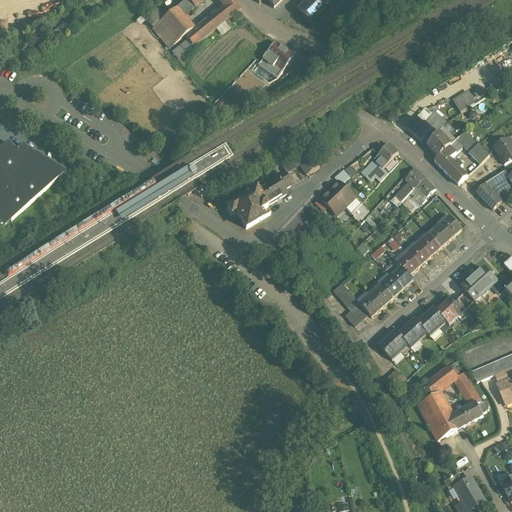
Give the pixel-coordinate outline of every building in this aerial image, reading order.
[(193,8),(186,0),(182,4),(189,11),(193,8)] [(212,18),(185,38),(188,42),(193,48),(241,10),(232,0),(219,0),(219,1),(224,7),(212,16),(212,18)] [(200,0),(186,0),(193,8),(202,2),(200,0)] [(308,0),(306,2),(297,11),(310,24),(324,9),(315,0),(308,0)] [(189,11),(182,4),(175,10),(182,18),(189,11)] [(165,18),(152,29),(169,50),(193,30),(182,18),(175,10),(165,18)] [(147,23),(152,29),(165,18),(160,12),(147,23)] [(188,42),(185,43),(172,53),(178,60),(193,48),(188,42)] [(286,52),(274,44),(264,57),(277,66),(280,61),(286,52)] [(286,52),(280,61),(287,65),(293,57),(286,52)] [(277,66),(264,57),(258,66),(270,75),(280,61),(277,66)] [(280,61),(270,75),(277,79),(287,65),(280,61)] [(453,102),(461,115),(476,106),(468,93),(453,102)] [(425,109),(417,119),(423,125),(431,115),(425,109)] [(431,115),(423,125),(431,132),(433,130),(441,121),(445,126),(447,124),(434,113),(431,115)] [(417,119),(416,119),(407,130),(421,143),(431,132),(423,125),(417,119)] [(441,121),(433,130),(439,134),(445,126),(441,121)] [(466,133),(459,139),(457,141),(462,147),(471,140),(466,133)] [(439,134),(428,148),(438,159),(449,148),(451,147),(439,134)] [(471,140),(462,147),(469,154),(478,147),(471,140)] [(511,144),(509,140),(494,149),(505,166),(511,161),(511,144)] [(22,147),(15,153),(8,144),(0,151),(0,211),(8,221),(11,224),(66,174),(22,147)] [(389,146),(374,161),(383,170),(384,170),(398,155),(389,146)] [(490,158),(479,146),(478,147),(469,154),(480,167),(490,158)] [(455,165),(451,160),(456,155),(449,148),(438,159),(435,163),(459,187),(464,181),(468,178),(460,171),(463,167),(458,162),(455,165)] [(299,149),(278,163),(286,176),(299,167),(294,160),(295,159),(302,154),(299,149)] [(302,154),(295,159),(294,160),(299,167),(307,178),(320,168),(307,151),(302,154)] [(374,161),(366,169),(375,177),(375,178),(383,170),(374,161)] [(473,161),(462,171),(467,177),(478,166),(473,161)] [(349,167),(335,177),(342,185),(355,174),(349,167)] [(375,177),(366,169),(362,174),(370,182),(375,177)] [(383,170),(375,178),(381,183),(388,175),(384,170),(383,170)] [(416,171),(405,181),(409,185),(415,191),(417,189),(425,181),(416,171)] [(193,173),(187,177),(189,179),(190,182),(196,178),(194,176),(193,173)] [(185,174),(114,218),(120,228),(191,185),(185,174)] [(504,174),(485,186),(498,199),(509,189),(511,189),(511,186),(504,174)] [(283,176),(256,193),(265,208),(285,196),(283,192),(290,187),(283,176)] [(436,191),(425,181),(417,189),(427,199),(436,191)] [(340,184),(331,193),(345,208),(355,199),(340,184)] [(415,191),(409,185),(395,198),(402,205),(410,196),(415,191)] [(498,199),(485,186),(477,195),(493,212),(501,203),(498,199)] [(427,199),(417,189),(415,191),(410,196),(414,199),(413,200),(415,202),(414,202),(420,208),(427,202),(427,199)] [(256,193),(226,211),(231,218),(236,215),(246,231),(270,216),(265,208),(256,193)] [(345,208),(331,193),(321,202),(336,217),(345,208)] [(0,212),(0,226),(8,221),(0,212)] [(461,232),(451,220),(440,230),(451,242),(461,232)] [(451,242),(440,230),(430,239),(441,251),(451,242)] [(343,236),(340,233),(339,233),(335,238),(335,239),(338,241),(339,241),(343,237),(343,236)] [(441,251),(430,239),(420,248),(430,260),(441,251)] [(381,247),(371,256),(375,261),(385,251),(381,247)] [(430,260),(420,248),(409,257),(420,269),(430,260)] [(420,269),(409,257),(399,267),(402,271),(403,271),(410,278),(420,269)] [(402,271),(392,280),(403,292),(414,283),(410,278),(403,271),(402,271)] [(484,271),(462,291),(474,304),(475,305),(493,289),(500,297),(505,293),(498,285),(484,271)] [(403,292),(392,280),(382,289),(393,302),(403,292)] [(342,286),(335,293),(338,297),(346,290),(342,286)] [(393,302),(382,289),(372,299),(383,311),(393,302)] [(346,290),(338,297),(341,301),(349,294),(346,290)] [(349,294),(341,301),(345,305),(353,298),(349,294)] [(474,304),(465,294),(457,302),(465,311),(466,312),(474,304)] [(353,298),(345,305),(348,309),(356,302),(353,298)] [(383,311),(372,299),(361,308),(369,317),(372,320),(383,311)] [(457,302),(454,299),(446,306),(457,318),(465,311),(457,302)] [(356,302),(348,309),(352,313),(357,309),(360,307),(359,306),(356,302)] [(457,318),(446,306),(437,314),(446,323),(448,326),(457,318)] [(361,308),(360,307),(357,309),(358,310),(357,312),(364,321),(369,317),(361,308)] [(364,321),(357,312),(358,310),(357,309),(352,313),(349,316),(350,317),(352,316),(360,325),(364,321)] [(437,314),(435,311),(427,318),(438,330),(446,323),(437,314)] [(360,325),(352,316),(350,317),(347,320),(355,329),(360,325)] [(427,318),(418,326),(427,335),(429,338),(438,330),(427,318)] [(418,326),(416,323),(408,330),(419,342),(427,335),(418,326)] [(419,342),(408,330),(399,338),(407,347),(410,350),(419,342)] [(399,338),(397,335),(389,341),(400,353),(407,347),(399,338)] [(400,353),(389,341),(380,350),(391,362),(400,353)] [(511,357),(471,375),(478,384),(496,376),(511,369),(511,357)] [(450,368),(426,387),(434,399),(437,397),(455,383),(459,380),(450,368)] [(511,371),(511,369),(496,376),(500,386),(511,382),(510,378),(511,376),(511,371)] [(397,372),(384,384),(389,393),(404,380),(397,372)] [(511,376),(510,378),(511,382),(500,386),(499,387),(502,395),(501,395),(504,402),(509,400),(510,403),(511,401),(511,376)] [(473,391),(464,377),(455,383),(464,397),(473,391)] [(482,406),(473,391),(464,397),(470,408),(476,405),(483,417),(487,414),(486,413),(489,411),(489,408),(487,405),(484,404),(482,406)] [(434,399),(426,403),(446,439),(457,433),(450,419),(437,397),(434,399)] [(446,439),(426,403),(418,408),(438,444),(446,439)] [(470,408),(450,419),(457,433),(484,418),(483,417),(476,405),(470,408)] [(452,479),(451,480),(444,484),(450,493),(456,489),(463,485),(458,476),(453,479),(452,479)] [(463,485),(456,489),(465,504),(461,506),(456,509),(458,511),(478,511),(477,509),(486,504),(472,480),(463,485)] [(511,480),(502,486),(511,505),(511,504),(511,480)]
